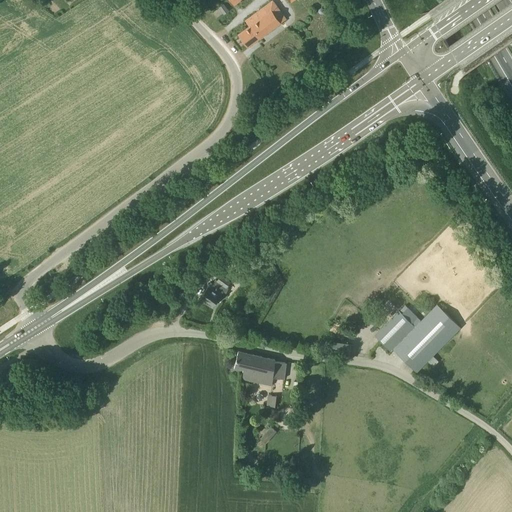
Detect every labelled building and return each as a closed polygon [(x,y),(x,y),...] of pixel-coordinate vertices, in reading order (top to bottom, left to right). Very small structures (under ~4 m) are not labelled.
[(248,47),(279,22),(271,11),(276,6),(271,0),(270,0),(268,2),(245,20),(250,25),(239,34),(248,47)] [(229,11),(223,4),(219,7),(224,14),(229,11)] [(265,254),(258,258),(263,267),(270,263),(265,254)] [(227,288),(227,287),(231,281),(221,274),(217,281),(218,282),(215,285),(211,282),(200,298),(213,307),(214,305),(220,296),(222,296),(223,295),(225,294),(227,291),(227,288)] [(416,372),(460,327),(436,304),(426,315),(412,302),(407,307),(405,306),(375,336),(390,350),(392,348),(416,372)] [(350,354),(352,344),(334,341),(332,352),(350,354)] [(275,362),(275,360),(238,351),(234,369),(243,371),(241,379),(272,386),(273,377),(284,379),(286,363),(275,362)] [(276,396),(268,395),(267,405),(267,406),(275,407),(276,396)] [(261,439),(266,444),(277,431),(270,426),(261,439)]
